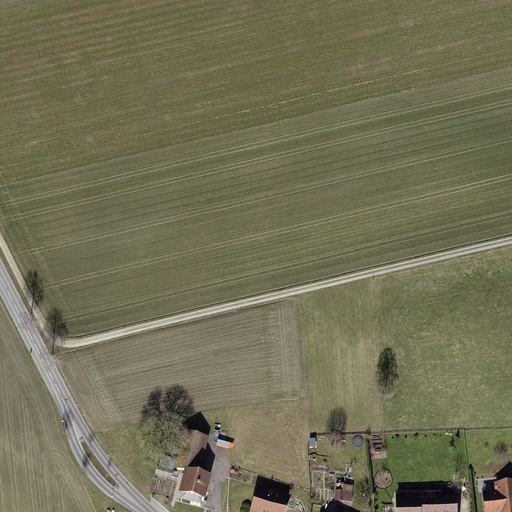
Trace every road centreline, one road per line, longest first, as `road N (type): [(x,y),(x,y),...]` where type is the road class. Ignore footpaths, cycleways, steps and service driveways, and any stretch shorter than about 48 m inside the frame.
road 1 (track): [(0,235),(47,330),(76,343),(511,240)]
road 2 (tertiary): [(0,275),(65,404)]
road 3 (tertiary): [(65,404),(90,469),(144,509)]
road 4 (tertiary): [(144,509),(65,404)]
